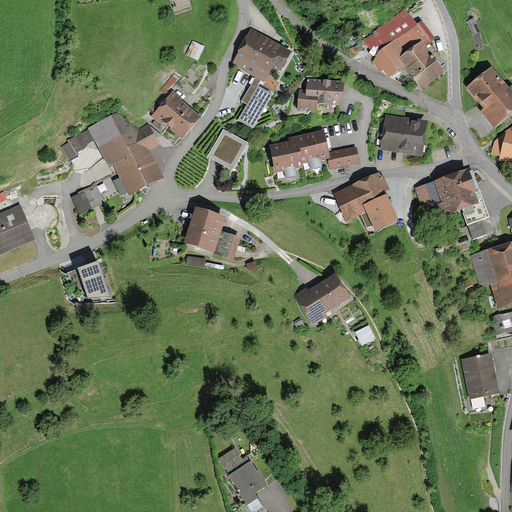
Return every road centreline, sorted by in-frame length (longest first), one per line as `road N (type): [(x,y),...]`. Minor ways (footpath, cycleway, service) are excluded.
road 1 (residential): [(155,198),(289,192),(424,171),(477,151)]
road 2 (residential): [(155,198),(170,163),(218,99),(242,25),(241,0)]
road 3 (residential): [(455,113),(367,75),(275,0)]
road 4 (residential): [(0,280),(88,244),(155,198)]
